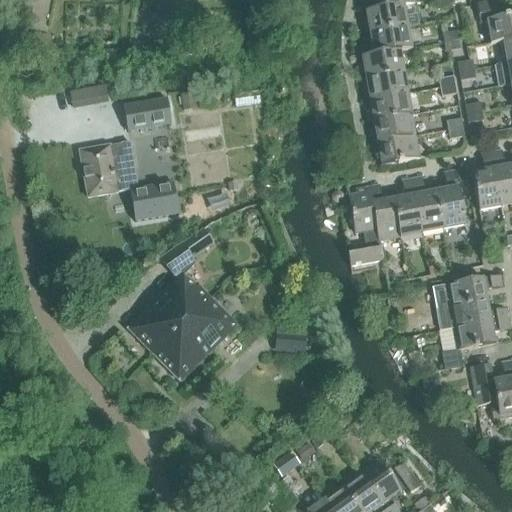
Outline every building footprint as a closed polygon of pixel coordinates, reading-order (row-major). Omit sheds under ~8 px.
[(374,0),(376,11),(376,12),(404,7),(404,8),(416,6),(415,0),(374,0)] [(445,0),(436,2),(438,11),(453,8),(451,0),(445,0)] [(502,44),(511,41),(511,18),(507,19),(506,13),(507,13),(504,0),(501,0),(476,5),(479,18),(486,17),(487,23),(486,23),(490,47),(502,45),(502,44)] [(364,13),(368,36),(408,29),(420,27),(418,16),(406,18),(404,8),(404,7),(376,12),(376,11),(364,13)] [(368,36),(372,57),(400,52),(400,53),(412,51),(408,29),(368,36)] [(442,36),(444,45),(459,42),(458,33),(442,36)] [(511,41),(502,44),(506,66),(511,64),(511,41)] [(34,42),(32,53),(48,55),(50,45),(34,42)] [(459,42),(444,45),(446,54),(461,51),(459,42)] [(360,59),(364,82),(404,75),(400,53),(400,52),(372,57),(360,59)] [(457,65),(459,74),(474,71),(472,63),(457,65)] [(474,71),(459,74),(460,83),(475,80),(474,71)] [(364,82),(368,103),(408,96),(404,75),(364,82)] [(438,81),(440,90),(455,87),(453,78),(438,81)] [(455,87),(440,90),(442,99),(457,96),(455,87)] [(73,109),(86,106),(83,93),(70,96),(73,109)] [(368,103),(372,124),(412,117),(408,96),(368,103)] [(171,126),(166,101),(123,108),(127,134),(171,126)] [(480,105),(465,108),(467,117),(481,114),(480,105)] [(467,117),(468,125),(483,123),(481,114),(467,117)] [(372,124),(376,145),(416,138),(412,117),(372,124)] [(446,124),(448,135),(463,132),(461,121),(446,124)] [(463,132),(448,135),(450,145),(465,143),(463,132)] [(416,138),(376,145),(380,168),(420,161),(416,138)] [(88,199),(117,194),(129,192),(138,191),(129,144),(121,146),(109,148),(79,153),(88,199)] [(501,151),(491,153),(501,210),(511,207),(511,166),(504,168),(501,151)] [(501,210),(491,153),(480,155),(483,172),(472,174),(479,214),(501,210)] [(446,191),(436,193),(443,233),(465,229),(455,172),(443,174),(446,191)] [(422,178),(411,180),(422,237),(443,233),(436,193),(425,195),(422,178)] [(404,199),(393,201),(400,241),(422,237),(411,180),(401,182),(404,199)] [(228,186),(230,193),(237,192),(235,184),(228,186)] [(172,185),(138,191),(129,192),(135,224),(178,216),(172,185)] [(382,203),(379,186),(369,188),(380,244),(400,241),(393,201),(382,203)] [(383,263),(369,188),(355,191),(356,195),(348,197),(355,236),(364,234),(367,252),(349,256),(351,269),(383,263)] [(197,289),(195,291),(181,277),(194,264),(191,261),(213,246),(202,232),(158,263),(174,279),(177,282),(127,331),(153,357),(210,301),(197,289)] [(443,287),(447,310),(487,303),(485,292),(502,289),(500,277),(443,287)] [(210,301),(153,357),(180,384),(236,327),(210,301)] [(447,310),(451,331),(508,321),(506,310),(489,313),(487,303),(447,310)] [(508,321),(451,331),(455,353),(495,346),(493,334),(510,331),(508,321)] [(511,420),(511,367),(511,362),(501,364),(504,381),(493,383),(490,366),(469,370),(476,409),(490,406),(489,403),(495,402),(499,423),(511,420)] [(389,479),(377,462),(359,475),(385,511),(398,511),(391,501),(401,494),(400,494),(405,490),(410,496),(421,488),(404,464),(393,473),(394,475),(389,479)] [(385,511),(359,475),(341,488),(358,511),(385,511)] [(358,511),(341,488),(324,500),(332,511),(358,511)] [(262,511),(267,509),(259,498),(238,511),(262,511)] [(332,511),(324,500),(307,511),(332,511)]
